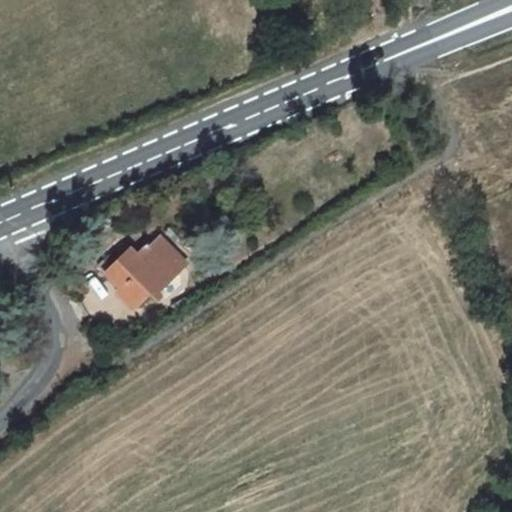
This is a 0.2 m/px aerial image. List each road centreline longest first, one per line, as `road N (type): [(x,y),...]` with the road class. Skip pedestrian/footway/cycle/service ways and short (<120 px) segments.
road 1 (secondary): [(372,73),(15,219)]
road 2 (unclassified): [(0,417),(50,366),(62,334),(15,219)]
road 3 (secondary): [(511,0),(372,73)]
road 4 (secondary): [(372,73),(511,19)]
